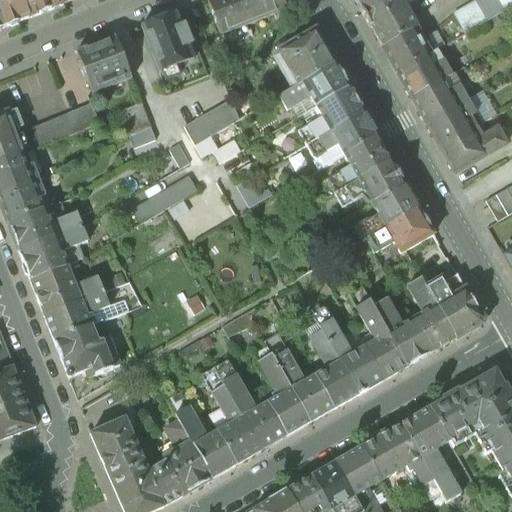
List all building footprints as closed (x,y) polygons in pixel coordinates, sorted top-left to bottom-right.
[(0,0),(0,18),(5,30),(28,21),(20,0),(0,0)] [(20,0),(28,21),(64,7),(61,0),(20,0)] [(214,0),(207,3),(220,38),(287,12),(282,0),(214,0)] [(354,0),(360,9),(375,0),(354,0)] [(370,29),(382,50),(417,29),(399,0),(375,0),(360,9),(358,10),(369,29),(370,29)] [(511,0),(483,0),(454,17),(465,37),(511,8),(511,0)] [(194,62),(189,49),(181,29),(177,17),(178,17),(177,14),(176,15),(141,29),(140,29),(141,31),(142,31),(159,76),(194,62)] [(185,27),(181,29),(189,49),(192,47),(185,27)] [(382,50),(388,61),(423,41),(417,29),(382,50)] [(288,72),(298,88),(302,86),(335,67),(315,32),(277,54),(288,72)] [(434,34),(423,41),(431,56),(442,50),(434,34)] [(76,56),(80,65),(88,85),(92,97),(113,89),(110,81),(128,74),(114,39),(76,54),(74,54),(75,57),(76,56)] [(388,61),(397,76),(428,58),(431,56),(423,41),(388,61)] [(411,101),(442,83),(445,81),(440,71),(436,73),(428,58),(397,76),(411,101)] [(86,86),(88,85),(80,65),(78,66),(86,86)] [(335,67),(302,86),(310,100),(316,110),(349,91),(335,67)] [(291,91),(291,92),(298,88),(288,72),(282,76),(291,91)] [(131,82),(128,74),(110,81),(113,89),(131,82)] [(445,81),(442,83),(448,93),(458,88),(452,77),(445,81)] [(425,127),(425,126),(466,103),(458,88),(448,93),(442,83),(411,101),(412,102),(411,102),(425,127)] [(287,113),(310,100),(302,86),(298,88),(291,92),(291,91),(278,99),(287,113)] [(298,134),(306,148),(330,134),(363,115),(349,91),(316,110),(322,121),(298,134)] [(183,128),(195,148),(211,139),(239,123),(231,102),(183,128)] [(440,151),(471,133),(465,123),(475,117),(467,102),(466,103),(425,126),(440,151)] [(119,112),(133,147),(154,138),(150,130),(140,104),(119,112)] [(91,107),(68,116),(76,136),(99,127),(91,107)] [(16,113),(7,116),(13,134),(22,130),(22,129),(20,130),(14,115),(16,114),(16,113)] [(363,115),(330,134),(338,148),(344,159),(377,139),(363,115)] [(7,116),(0,118),(0,166),(23,157),(13,134),(7,116)] [(40,151),(76,136),(68,116),(32,131),(40,151)] [(481,127),(475,117),(465,123),(471,133),(481,127)] [(481,127),(471,133),(476,144),(487,138),(481,127)] [(497,132),(487,138),(476,144),(471,133),(440,151),(440,152),(454,177),(505,147),(497,132)] [(314,162),(327,155),(338,148),(330,134),(306,148),(314,162)] [(214,153),(218,151),(211,139),(195,148),(202,160),(214,153)] [(344,159),(350,169),(357,183),(391,164),(377,139),(344,159)] [(214,153),(221,165),(242,153),(235,141),(218,151),(214,153)] [(169,154),(180,173),(191,166),(179,148),(169,154)] [(344,159),(338,148),(327,155),(333,165),(344,159)] [(0,198),(34,185),(27,169),(23,157),(0,166),(0,198)] [(391,164),(357,183),(366,197),(372,207),(405,188),(391,164)] [(33,167),(27,169),(34,185),(39,183),(33,167)] [(334,197),(357,183),(350,169),(326,183),(334,197)] [(133,214),(140,227),(196,194),(189,181),(133,214)] [(39,183),(34,185),(40,201),(45,199),(39,183)] [(342,210),(366,197),(357,183),(334,197),(342,210)] [(44,211),(40,201),(34,185),(0,198),(0,206),(8,228),(44,212),(44,211)] [(372,207),(377,218),(385,231),(418,212),(405,188),(372,207)] [(511,201),(506,192),(495,198),(507,218),(511,215),(511,201)] [(495,198),(486,204),(497,224),(507,218),(495,198)] [(44,212),(45,212),(56,241),(82,231),(76,215),(65,220),(59,205),(44,211),(44,212)] [(19,255),(56,241),(45,212),(44,212),(8,228),(19,255)] [(418,212),(385,231),(393,245),(400,256),(433,237),(418,212)] [(364,243),(385,231),(377,218),(354,231),(362,245),(364,243)] [(495,231),(500,240),(511,232),(511,228),(508,222),(495,231)] [(56,241),(62,255),(78,249),(88,244),(82,231),(56,241)] [(372,257),(393,245),(385,231),(364,243),(372,257)] [(68,269),(67,269),(62,255),(56,241),(19,255),(30,284),(68,269)] [(82,261),(78,249),(62,255),(67,269),(74,265),(82,261)] [(511,252),(502,258),(511,275),(511,252)] [(44,319),(81,304),(75,288),(68,269),(30,284),(44,319)] [(457,277),(444,284),(453,299),(465,292),(457,277)] [(436,308),(453,299),(444,284),(442,279),(425,289),(436,308)] [(98,280),(75,288),(81,304),(104,295),(98,280)] [(406,289),(422,316),(436,308),(425,289),(421,281),(406,289)] [(347,297),(355,311),(370,303),(362,290),(347,297)] [(482,320),(465,292),(453,299),(436,308),(455,341),(479,327),(482,320)] [(81,304),(87,318),(109,309),(104,295),(81,304)] [(373,309),(387,336),(402,328),(386,301),(373,309)] [(124,303),(109,309),(87,318),(91,329),(103,325),(129,314),(124,303)] [(355,311),(374,344),(387,336),(373,309),(370,303),(355,311)] [(54,344),(91,329),(87,318),(81,304),(44,319),(54,344)] [(455,341),(436,308),(422,316),(412,322),(431,355),(455,341)] [(311,317),(318,329),(318,328),(319,330),(331,322),(324,309),(311,317)] [(222,330),(228,340),(254,328),(247,316),(222,330)] [(321,333),(339,364),(351,357),(331,322),(319,330),(321,333)] [(412,322),(402,328),(387,336),(407,369),(431,355),(412,322)] [(103,325),(91,329),(108,373),(113,372),(113,371),(119,369),(103,325)] [(321,333),(319,330),(318,328),(318,329),(306,336),(309,340),(321,333)] [(95,379),(108,373),(91,329),(54,344),(68,381),(86,374),(88,381),(95,379)] [(309,340),(327,371),(339,364),(321,333),(309,340)] [(407,369),(387,336),(374,344),(363,350),(382,383),(407,369)] [(277,338),(263,346),(271,358),(273,361),(286,353),(277,338)] [(258,365),(271,358),(263,346),(251,353),(258,365)] [(363,350),(351,357),(339,364),(358,397),(382,383),(363,350)] [(5,352),(0,354),(0,375),(12,370),(5,352)] [(273,361),(290,392),(304,385),(286,353),(273,361)] [(275,395),(277,400),(290,392),(273,361),(271,358),(258,365),(275,395)] [(222,385),(236,378),(228,364),(213,372),(222,385)] [(358,397),(339,364),(327,371),(315,378),(334,411),(358,397)] [(0,442),(33,430),(34,431),(35,430),(36,430),(35,428),(34,428),(12,370),(0,375),(0,442)] [(202,379),(209,392),(222,385),(213,372),(202,379)] [(494,374),(429,412),(448,445),(473,431),(467,420),(486,409),(485,408),(491,405),(490,405),(509,394),(505,387),(502,388),(494,374)] [(224,389),(242,420),(255,413),(236,378),(222,385),(224,389)] [(315,378),(304,385),(290,392),(310,425),(334,411),(315,378)] [(222,385),(209,392),(212,396),(224,389),(222,385)] [(242,420),(224,389),(212,396),(230,427),(242,420)] [(310,425),(290,392),(277,400),(273,402),(266,406),(285,439),(310,425)] [(511,401),(511,399),(509,394),(490,405),(491,405),(485,408),(486,409),(467,420),(473,431),(479,432),(491,454),(498,465),(511,456),(511,404),(510,402),(511,401)] [(173,413),(175,417),(189,410),(186,405),(173,413)] [(266,406),(255,413),(242,420),(261,453),(285,439),(266,406)] [(191,444),(193,448),(206,441),(189,409),(189,410),(175,417),(175,418),(179,423),(191,444)] [(429,412),(401,428),(420,461),(429,456),(448,445),(429,412)] [(261,453),(242,420),(230,427),(218,434),(237,467),(261,453)] [(159,511),(185,497),(163,460),(163,461),(165,464),(149,474),(125,421),(90,437),(123,511),(159,511)] [(165,432),(177,452),(191,444),(179,423),(165,432)] [(413,465),(420,461),(401,428),(363,450),(382,483),(402,471),(413,465)] [(485,457),(491,454),(479,432),(473,431),(448,445),(452,451),(474,438),(485,457)] [(218,434),(206,441),(193,448),(212,481),(237,467),(218,434)] [(193,448),(191,444),(177,452),(163,460),(185,497),(212,481),(193,448)] [(363,450),(335,466),(354,499),(363,494),(382,483),(363,450)] [(429,456),(420,461),(433,484),(441,497),(446,506),(460,498),(436,458),(432,461),(429,456)] [(511,456),(498,465),(504,476),(511,489),(511,456)] [(420,461),(413,465),(416,470),(412,473),(422,490),(433,484),(420,461)] [(405,477),(412,473),(416,470),(413,465),(402,471),(405,477)] [(335,466),(311,480),(329,511),(332,511),(354,499),(335,466)] [(511,503),(511,489),(504,476),(498,480),(511,503)] [(329,511),(311,480),(287,494),(297,511),(329,511)] [(429,503),(430,504),(441,497),(433,484),(422,490),(429,503)] [(382,489),(369,497),(371,497),(378,509),(390,502),(382,489)] [(297,511),(287,494),(256,511),(297,511)] [(366,498),(363,494),(354,499),(361,511),(379,511),(378,509),(371,497),(369,497),(366,498)] [(361,511),(354,499),(332,511),(361,511)]
